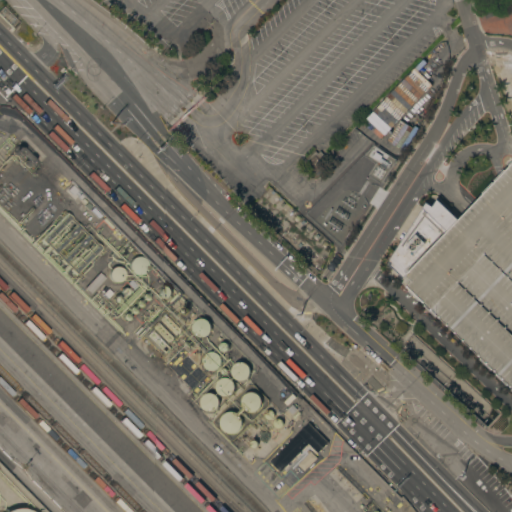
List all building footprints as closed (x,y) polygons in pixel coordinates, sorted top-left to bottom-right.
[(511,387),(414,294),(407,287),(412,281),(406,275),(403,278),(390,266),(392,264),(388,262),(426,203),(432,207),(437,199),(459,220),(467,211),(500,176),(511,164),(511,387)] [(69,218),(43,244),(38,238),(64,212),(69,218)] [(77,226),(51,251),(46,246),(72,220),(77,226)] [(59,259),(54,254),(79,228),(85,234),(59,259)] [(146,271),(145,272),(143,273),(142,274),(140,275),(139,275),(137,275),(135,275),(134,274),(133,273),(131,272),(130,271),(129,269),(129,268),(129,266),(129,264),(129,263),(130,261),(131,260),(132,259),(133,258),(134,257),(136,256),(137,256),(139,256),(141,256),(142,257),(144,258),(145,259),(146,260),(147,262),(147,263),(147,265),(147,266),(147,268),(147,270),(146,271)] [(123,279),(122,280),(119,281),(117,282),(114,282),(112,280),(110,278),(109,276),(109,273),(109,272),(110,269),(112,268),(115,266),(116,266),(119,267),(121,268),(123,270),(124,272),(124,275),(124,277),(123,279)] [(161,289),(162,287),(164,286),(166,286),(168,286),(170,288),(171,290),(172,292),(172,294),(170,296),(168,297),(166,298),(164,298),(162,298),(161,296),(160,293),(160,291),(161,289)] [(164,311),(185,331),(184,333),(182,331),(168,345),(172,349),(167,355),(145,334),(151,328),(149,326),(164,311)] [(210,333),(209,334),(208,335),(207,336),(205,337),(204,337),(202,337),(200,337),(199,337),(197,336),(196,335),(195,334),(194,333),(193,331),(192,330),(192,328),(192,326),(193,325),(194,323),(194,322),(196,321),(197,320),(198,319),(200,319),(202,318),(203,319),(205,319),(206,320),(208,321),(209,322),(210,323),(211,325),(211,326),(211,328),(211,329),(211,331),(210,333)] [(220,366),(219,367),(218,368),(217,369),(215,370),(214,370),(212,371),(211,370),(209,370),(208,369),(206,369),(205,367),(204,366),(203,365),(203,363),(203,361),(203,360),(203,358),(204,357),(205,355),(206,354),(207,353),(209,352),(210,352),(212,352),(213,352),(215,352),(216,353),(218,354),(219,355),(220,356),(221,358),(221,359),(221,361),(221,363),(221,364),(220,366)] [(249,375),(249,377),(248,378),(246,379),(245,380),(243,380),(242,381),(240,381),(239,380),(237,380),(236,379),(234,378),(233,377),(233,375),(232,374),(232,372),(232,371),(232,369),(233,367),(233,366),(234,365),(236,364),(237,363),(239,362),(240,362),(242,362),(243,362),(245,363),(246,364),(248,365),(249,366),(249,367),(250,369),(250,371),(250,372),(250,374),(249,375)] [(233,393),(232,394),(231,395),(229,396),(228,396),(226,396),(224,396),(223,396),(221,395),(220,395),(219,393),(218,392),(217,391),(216,389),(216,387),(216,386),(217,384),(217,383),(218,381),(219,380),(220,379),(222,378),(224,378),(225,378),(227,378),(228,378),(230,379),(231,380),(232,381),(233,382),(234,383),(235,385),(235,387),(235,388),(234,390),(234,391),(233,393)] [(260,408),(259,410),(258,411),(256,412),(254,412),(253,412),(251,412),(249,412),(248,411),(246,410),(245,409),(244,408),(243,406),(243,404),(242,403),(242,401),(243,399),(243,398),(244,396),(246,395),(247,394),(249,393),(250,392),(252,392),(254,392),(255,393),(257,393),(258,394),(260,395),(261,397),(262,398),(262,400),(262,402),(262,404),(262,405),(261,407),(260,408)] [(218,408),(216,409),(215,410),(214,411),(212,412),(211,412),(209,412),(207,412),(206,411),(205,410),(203,409),(202,408),(201,406),(201,405),(201,403),(201,402),(201,400),(201,399),(202,397),(203,396),(205,395),(206,394),(208,393),(209,393),(211,393),(212,393),(214,394),(215,395),(216,396),(218,397),(218,399),(219,400),(219,402),(219,403),(219,405),(218,406),(218,408)] [(242,426),(241,428),(240,430),(239,431),(237,432),(236,433),(234,433),(232,434),(230,434),(228,433),(227,432),(225,431),(224,430),(223,428),(222,427),(221,425),(221,423),(221,421),(222,419),(222,418),(223,416),(225,415),(226,413),(228,413),(230,412),(232,412),(233,412),(235,412),(237,413),(239,414),(240,416),(241,417),(242,419),(242,421),(243,423),(243,424),(242,426)] [(294,458),(295,459),(293,461),(292,460),(287,466),(287,467),(285,469),(285,468),(281,472),(279,470),(278,471),(277,470),(277,469),(273,465),(273,466),(271,464),(272,464),(270,462),(288,444),(286,442),(290,438),(292,440),(309,423),(328,442),(318,453),(309,444),(294,458)]
